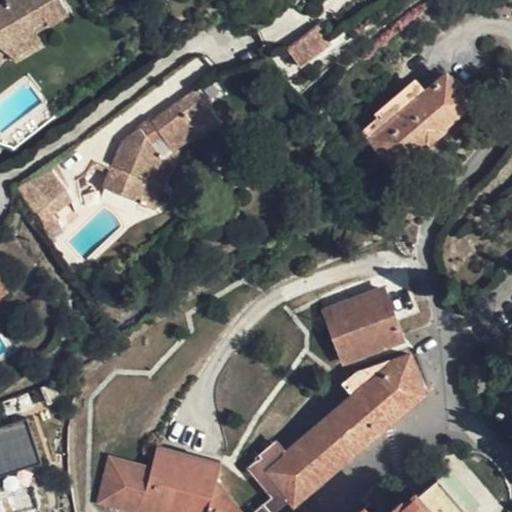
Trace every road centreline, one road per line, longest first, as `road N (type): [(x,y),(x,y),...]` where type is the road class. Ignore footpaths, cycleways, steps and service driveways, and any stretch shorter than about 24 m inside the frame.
road 1 (unknown): [(0,181),(69,152),(209,49)]
road 2 (residential): [(511,269),(453,330),(463,398),(511,443)]
